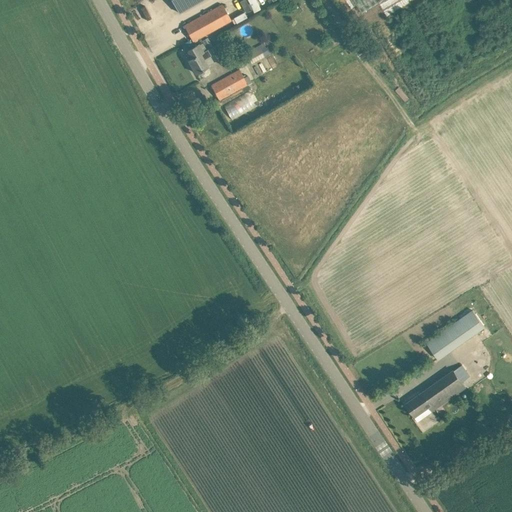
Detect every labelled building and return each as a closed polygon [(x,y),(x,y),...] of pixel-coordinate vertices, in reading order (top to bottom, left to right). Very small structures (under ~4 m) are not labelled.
[(172,0),(179,12),(201,0),(172,0)] [(240,0),(246,15),(261,10),(256,0),(240,0)] [(353,0),(362,13),(382,0),(353,0)] [(184,26),(192,41),(231,20),(222,5),(193,21),(184,26)] [(245,11),(233,18),(235,22),(247,16),(245,11)] [(244,53),(249,64),(265,55),(263,52),(266,50),(263,43),(244,53)] [(188,60),(196,73),(208,66),(204,59),(211,55),(214,61),(221,57),(214,45),(203,51),(199,44),(188,50),(192,58),(188,60)] [(211,85),(219,99),(247,83),(239,69),(219,80),(211,85)] [(230,117),(257,107),(251,92),(224,102),(230,117)] [(427,342),(439,359),(484,327),(473,310),(427,342)] [(453,370),(423,391),(432,404),(436,401),(440,405),(465,387),(462,382),(470,376),(462,365),(454,370),(453,370)] [(432,404),(423,391),(406,404),(415,416),(429,406),(432,411),(440,405),(436,401),(432,404)]
